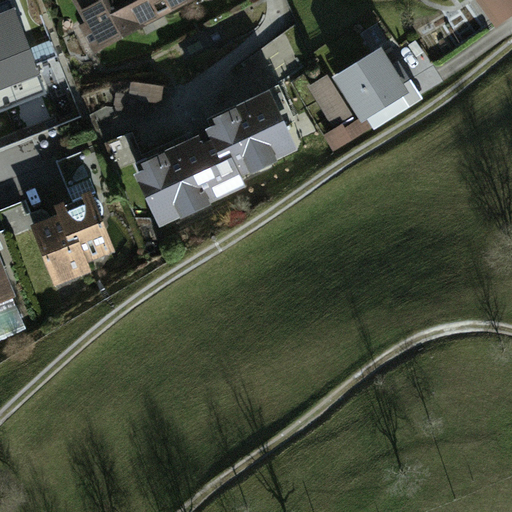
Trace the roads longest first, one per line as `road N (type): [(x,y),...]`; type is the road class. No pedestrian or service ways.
road 1 (track): [(511,32),(112,310),(0,413)]
road 2 (unknown): [(186,511),(415,338),(463,325),(511,332)]
road 3 (unclassified): [(260,0),(264,13),(174,90),(188,121)]
